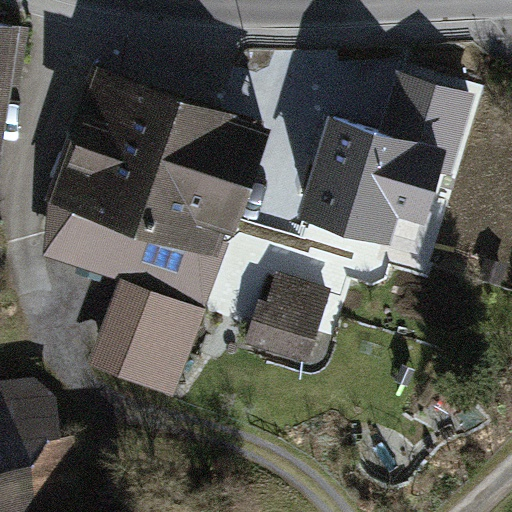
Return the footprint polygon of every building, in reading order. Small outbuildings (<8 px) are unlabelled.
[(0,21),(0,114),(13,23),(0,21)] [(107,73),(68,189),(168,221),(213,235),(250,122),(195,103),(196,101),(107,73)] [(355,114),(320,230),(397,254),(432,137),(355,114)] [(168,221),(68,189),(52,236),(128,260),(129,256),(143,262),(152,266),(168,221)] [(213,235),(168,221),(152,266),(143,262),(111,356),(181,380),(205,306),(202,305),(225,242),(212,238),(213,235)] [(327,293),(279,277),(268,317),(315,331),(327,293)] [(0,511),(32,511),(22,412),(0,414),(0,511)]
